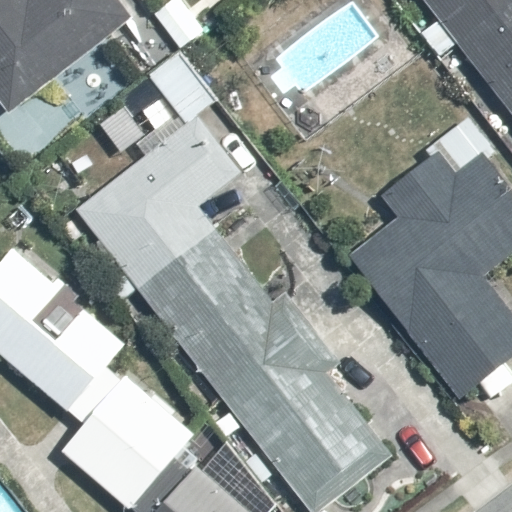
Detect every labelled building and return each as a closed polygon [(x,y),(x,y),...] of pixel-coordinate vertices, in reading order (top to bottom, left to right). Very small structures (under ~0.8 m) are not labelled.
[(0,0),(0,101),(10,114),(135,18),(121,0),(0,0)] [(202,27),(183,0),(172,0),(154,12),(176,44),(202,27)] [(511,0),(424,0),(438,17),(416,34),(437,62),(459,45),(511,113),(511,0)] [(199,207),(239,176),(194,118),(214,103),(181,59),(153,80),(178,113),(156,130),(138,106),(116,123),(144,160),(79,209),(311,511),(320,511),(391,458),(325,372),(340,361),(288,292),(273,304),(254,279),(199,207)] [(497,153),(469,119),(380,191),(401,216),(350,257),(407,326),(403,329),(461,400),(511,357),(511,314),(483,279),(511,255),(511,188),(489,160),(497,153)] [(0,264),(0,352),(68,410),(127,341),(16,246),(0,264)] [(195,433),(120,369),(80,417),(87,423),(63,451),(131,509),(195,433)] [(237,502),(196,467),(156,511),(254,511),(267,497),(253,485),(237,502)]
